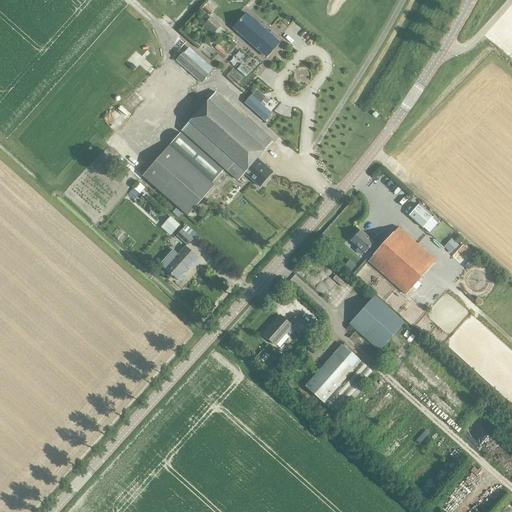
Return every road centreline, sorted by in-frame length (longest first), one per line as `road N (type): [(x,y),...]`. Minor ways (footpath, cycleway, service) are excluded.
road 1 (unclassified): [(53,511),(340,194),(440,63)]
road 2 (unknown): [(308,115),(329,64),(313,45),(303,44),(281,74),(283,99),(294,106)]
